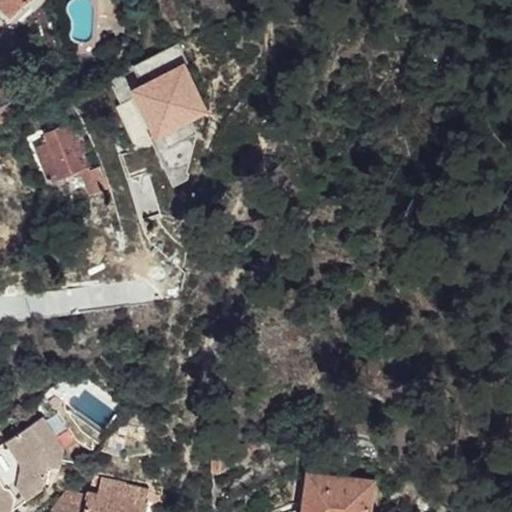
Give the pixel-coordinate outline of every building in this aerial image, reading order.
[(0,0),(0,17),(6,24),(17,13),(30,0),(0,0)] [(179,42),(110,75),(122,104),(142,96),(163,150),(155,153),(168,185),(179,181),(197,130),(190,115),(205,108),(185,63),(188,62),(179,42)] [(0,125),(8,122),(0,103),(18,96),(27,91),(19,75),(9,75),(0,78),(0,125)] [(45,144),(36,147),(50,182),(82,168),(94,195),(112,189),(102,165),(92,170),(73,123),(46,134),(47,137),(50,142),(45,144)] [(49,420),(0,452),(0,504),(5,511),(19,511),(22,506),(29,507),(51,490),(55,467),(67,469),(70,452),(49,420)] [(266,431),(248,441),(253,450),(271,441),(266,431)] [(253,450),(248,441),(242,445),(246,453),(253,450)] [(310,472),(305,511),(371,511),(376,479),(310,472)] [(152,488),(96,475),(92,491),(148,504),(152,488)] [(87,511),(92,493),(68,487),(49,511),(50,511),(87,511)] [(146,511),(148,504),(92,491),(92,493),(87,511),(146,511)]
